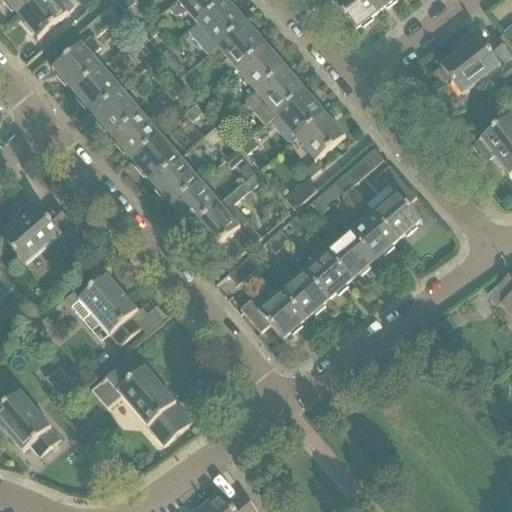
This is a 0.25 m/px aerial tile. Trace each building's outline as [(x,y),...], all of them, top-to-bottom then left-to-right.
[(3,0),(20,18),(40,0),(3,0)] [(49,0),(40,0),(20,18),(39,40),(37,42),(38,43),(66,19),(49,0)] [(80,0),(77,3),(86,14),(102,0),(80,0)] [(132,0),(120,0),(115,5),(125,16),(137,5),(132,0)] [(187,16),(197,28),(225,3),(222,0),(182,0),(178,4),(169,12),(175,20),(187,16)] [(378,14),(367,0),(321,0),(333,13),(337,10),(355,35),(357,34),(355,32),(378,14)] [(367,0),(378,14),(396,0),(367,0)] [(208,58),(217,51),(245,26),(225,3),(197,28),(188,35),(208,58)] [(111,8),(87,29),(97,40),(120,19),(111,8)] [(152,26),(142,36),(149,44),(160,35),(152,26)] [(245,26),(217,51),(226,62),(224,64),(234,76),(236,74),(265,49),(245,26)] [(511,61),(507,54),(495,38),(483,47),(477,40),(476,40),(477,42),(441,70),(440,68),(439,69),(462,99),(511,61)] [(91,39),(52,72),(53,73),(55,72),(74,94),(100,71),(102,70),(92,58),(101,51),(91,39)] [(137,40),(126,49),(134,58),(144,48),(137,40)] [(236,74),(256,96),(284,72),(265,49),(236,74)] [(167,53),(161,59),(177,77),(183,72),(167,53)] [(157,63),(146,72),(154,80),(164,71),(157,63)] [(94,117),(122,93),(102,70),(100,71),(74,94),(94,117)] [(187,76),(180,82),(187,90),(199,80),(192,72),(187,76)] [(256,96),(248,104),(267,126),(276,119),(283,113),(304,95),(284,72),(256,96)] [(176,86),(165,96),(173,104),(183,95),(176,86)] [(94,117),(113,140),(142,116),(122,93),(94,117)] [(212,95),(200,105),(208,113),(219,104),(212,95)] [(276,119),(295,142),(324,118),(304,95),(276,119)] [(196,109),(185,118),(192,126),(203,117),(196,109)] [(113,140),(133,163),(161,139),(142,116),(113,140)] [(231,118),(220,128),(228,136),(239,127),(231,118)] [(324,118),(295,142),(296,143),(296,142),(315,163),(314,165),(315,166),(345,140),(344,139),(343,140),(324,118)] [(480,142),(472,149),(485,167),(497,158),(511,176),(508,179),(509,180),(511,177),(511,126),(509,122),(510,120),(496,130),(480,142)] [(215,132),(205,141),(212,149),(222,140),(215,132)] [(133,163),(153,186),(181,162),(161,139),(133,163)] [(251,141),(240,151),(247,159),(258,149),(251,141)] [(351,187),(354,189),(384,163),(375,152),(344,179),(351,187)] [(235,155),(224,164),(231,172),(242,163),(235,155)] [(153,186),(173,209),(201,185),(181,162),(153,186)] [(396,198),(374,217),(397,244),(419,225),(421,227),(422,226),(408,209),(417,201),(390,169),(379,178),(396,198)] [(255,177),(242,188),(243,188),(249,196),(262,185),(255,177)] [(344,179),(334,187),(341,196),(351,187),(344,179)] [(308,183),(285,203),(294,214),(317,194),(308,183)] [(201,185),(173,209),(192,232),(221,208),(220,207),(201,185)] [(334,187),(320,200),(327,208),(341,196),(334,187)] [(243,188),(192,232),(212,254),(210,256),(210,257),(226,243),(240,260),(261,241),(234,209),(249,196),(243,188)] [(343,228),(351,236),(374,263),(397,244),(374,217),(352,191),(346,196),(356,217),(343,228)] [(320,200),(311,207),(321,219),(329,211),(327,208),(320,200)] [(1,239),(0,240),(22,266),(58,235),(61,238),(73,228),(54,207),(43,216),(36,209),(35,210),(37,212),(3,241),(1,239)] [(297,220),(289,227),(298,238),(307,230),(297,220)] [(281,234),(274,240),(283,250),(290,244),(281,234)] [(351,236),(328,256),(351,283),(374,263),(351,236)] [(274,240),(266,247),(274,257),(283,250),(274,240)] [(84,257),(93,268),(108,256),(98,245),(84,257)] [(328,256),(305,276),(328,303),(351,283),(328,256)] [(228,278),(237,289),(260,269),(251,259),(228,278)] [(0,301),(0,302),(13,291),(4,281),(0,276),(0,301)] [(305,276),(282,295),(305,322),(328,303),(305,276)] [(511,276),(498,289),(508,300),(501,306),(511,318),(511,276)] [(91,317),(119,350),(140,332),(130,320),(138,314),(137,313),(135,315),(106,281),(108,279),(107,278),(82,300),(77,294),(66,303),(83,323),(91,317)] [(305,322),(282,295),(270,305),(261,305),(255,310),(250,304),(240,312),(261,337),(270,329),(283,344),(284,343),(283,341),(305,322)] [(449,319),(440,328),(448,338),(458,329),(449,319)] [(121,401),(163,451),(192,426),(175,406),(173,408),(144,373),(146,372),(145,371),(134,379),(125,368),(126,367),(125,366),(92,395),(94,398),(107,413),(121,401)] [(60,371),(46,383),(65,407),(79,394),(60,371)] [(85,371),(72,382),(81,393),(94,383),(85,371)] [(51,431),(49,432),(19,396),(0,412),(0,422),(25,452),(21,454),(22,456),(30,449),(39,461),(61,442),(51,431)] [(255,511),(243,495),(228,508),(218,496),(200,511),(255,511)]
